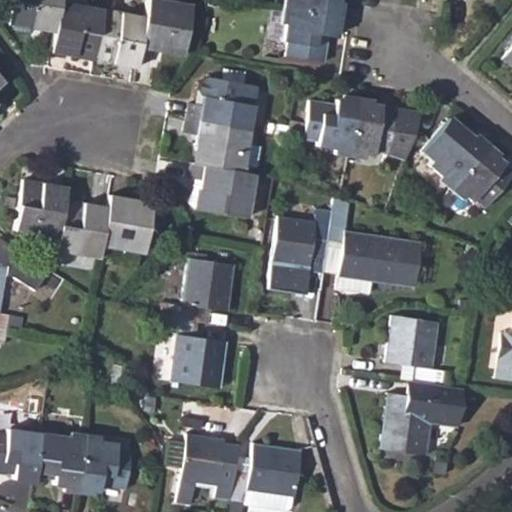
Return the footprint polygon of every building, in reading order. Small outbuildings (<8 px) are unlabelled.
[(11,0),(7,25),(50,32),(55,3),(55,0),(11,0)] [(144,0),(141,17),(136,49),(180,56),(189,5),(157,0),(144,0)] [(284,0),(283,7),(332,16),(334,0),(284,0)] [(99,9),(55,3),(50,32),(47,53),(90,60),(99,9)] [(283,7),(283,11),(277,42),(283,42),(281,55),(316,62),(320,36),(330,37),(332,16),(283,7)] [(261,38),(277,42),(283,11),(266,8),(261,38)] [(136,49),(141,17),(99,9),(90,60),(133,67),(136,49)] [(511,41),(499,57),(511,68),(511,41)] [(183,118),(247,129),(254,86),(203,77),(198,105),(186,104),(183,118)] [(313,146),(343,152),(352,103),(331,99),(330,106),(304,102),(299,139),(313,142),(313,146)] [(391,109),(352,103),(343,152),(368,156),(369,152),(383,154),(400,162),(416,114),(391,109)] [(188,163),(240,172),(240,166),(253,169),(257,145),(245,144),(247,129),(183,118),(181,133),(193,135),(188,163)] [(423,163),(449,185),(481,148),(465,135),(460,140),(440,122),(416,150),(427,160),(423,163)] [(471,199),(480,208),(510,173),(481,148),(449,185),(468,201),(471,199)] [(192,209),(243,218),(251,174),(240,172),(188,163),(184,178),(198,180),(192,209)] [(10,229),(54,238),(61,199),(62,187),(18,180),(10,229)] [(104,206),(97,245),(141,253),(149,202),(105,195),(104,206)] [(104,206),(61,199),(54,238),(52,252),(95,259),(97,245),(104,206)] [(267,263),(304,268),(308,240),(323,242),(328,210),(313,208),(311,222),(273,216),(267,263)] [(367,282),(409,288),(416,242),(396,240),(396,236),(340,230),(342,212),(328,210),(323,242),(338,244),(333,278),(367,282)] [(162,317),(193,323),(195,308),(223,313),(230,264),(184,258),(177,305),(163,303),(162,317)] [(304,268),(267,263),(264,289),(308,294),(310,270),(304,268)] [(367,282),(333,278),(332,290),(365,294),(367,282)] [(411,380),(438,384),(440,371),(427,369),(434,322),(387,315),(381,362),(407,366),(406,380),(411,380)] [(511,315),(508,320),(511,323),(503,331),(496,331),(490,377),(511,379),(511,315)] [(165,380),(212,389),(219,341),(190,336),(193,323),(162,317),(159,333),(172,334),(165,380)] [(432,368),(443,369),(446,342),(434,341),(432,368)] [(438,384),(411,380),(409,396),(382,392),(374,447),(421,454),(425,424),(451,427),(456,387),(444,385),(438,384)] [(9,479),(31,482),(32,474),(38,433),(3,428),(2,434),(0,433),(0,470),(10,472),(9,479)] [(49,483),(75,487),(81,439),(38,433),(32,474),(49,476),(49,483)] [(211,497),(225,499),(229,468),(217,465),(219,439),(181,433),(175,480),(172,502),(188,505),(190,482),(212,486),(211,497)] [(81,439),(75,487),(95,490),(95,487),(120,491),(126,451),(113,449),(113,444),(81,439)] [(225,499),(241,502),(242,490),(288,496),(289,496),(295,449),(249,443),(245,470),(229,468),(225,499)] [(242,490),(241,502),(286,508),(288,496),(242,490)]
